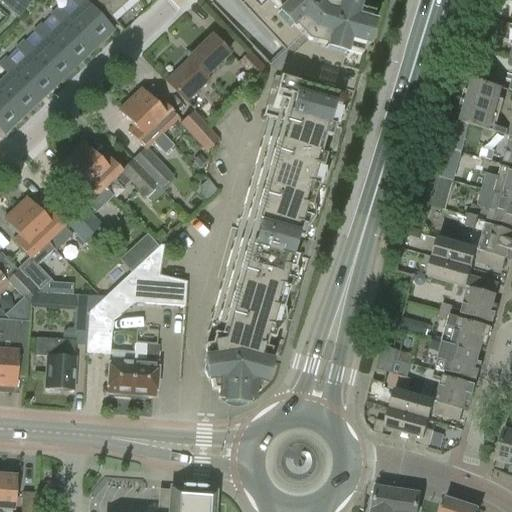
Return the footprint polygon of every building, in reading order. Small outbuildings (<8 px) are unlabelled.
[(32,0),(4,0),(1,3),(18,18),(32,0)] [(62,13),(96,48),(114,31),(84,0),(67,0),(66,1),(70,5),(62,13)] [(94,0),(110,17),(128,0),(89,0),(91,1),(92,0),(94,0)] [(252,401),(252,393),(259,393),(263,385),(265,386),(272,376),(271,363),(269,363),(273,351),(283,354),(365,58),(361,57),(364,46),(366,47),(373,37),(372,25),(371,24),(373,14),(358,10),(360,2),(353,0),(247,0),(240,7),(284,54),(268,69),(278,80),(275,93),(282,95),(211,345),(205,345),(207,358),(205,358),(202,370),(208,381),(210,381),(212,390),(218,391),(217,399),(252,401)] [(96,48),(62,13),(58,8),(50,16),(54,20),(45,29),(79,65),(96,48)] [(79,65),(45,29),(41,25),(33,33),(37,37),(27,46),(61,82),(79,65)] [(229,55),(212,37),(166,82),(186,103),(209,81),(206,77),(229,55)] [(61,82),(27,46),(23,42),(15,49),(26,61),(17,70),(44,98),(61,82)] [(256,82),(266,72),(249,55),(239,65),(256,82)] [(44,98),(17,70),(6,58),(0,63),(0,68),(9,78),(0,85),(0,87),(26,115),(44,98)] [(501,93),(487,89),(472,85),(461,123),(495,133),(495,132),(506,135),(508,131),(496,127),(504,101),(499,100),(501,93)] [(26,115),(0,87),(0,131),(4,136),(26,115)] [(151,87),(144,94),(141,91),(129,102),(161,136),(178,120),(163,104),(165,101),(151,87)] [(173,148),(161,136),(129,102),(118,113),(139,135),(133,140),(143,149),(131,160),(156,186),(157,186),(160,189),(173,177),(147,150),(153,144),(164,156),(173,148)] [(218,142),(216,140),(192,113),(180,124),(206,153),(218,142)] [(462,152),(465,139),(451,135),(447,149),(462,152)] [(156,186),(131,160),(120,171),(111,161),(105,166),(84,144),(73,155),(104,189),(115,179),(124,188),(129,182),(144,198),(156,186)] [(111,196),(104,189),(73,155),(61,167),(82,189),(76,194),(94,212),(111,196)] [(454,182),(457,168),(442,164),(439,178),(454,182)] [(483,190),(511,198),(511,170),(501,167),(499,177),(487,174),(483,190)] [(511,198),(483,190),(478,206),(490,209),(486,220),(511,227),(511,198)] [(27,199),(15,210),(50,246),(58,238),(56,235),(64,227),(53,215),(47,221),(27,199)] [(85,207),(76,216),(93,235),(103,226),(85,207)] [(19,248),(29,259),(36,253),(40,256),(50,246),(15,210),(4,221),(24,242),(19,248)] [(93,235),(76,216),(66,225),(84,244),(93,235)] [(477,221),(467,218),(464,227),(475,230),(477,221)] [(478,251),(506,259),(509,251),(511,251),(511,232),(485,225),(478,251)] [(506,259),(478,251),(437,240),(432,258),(472,270),(474,262),(503,270),(506,259)] [(160,246),(104,298),(88,313),(87,331),(110,333),(111,322),(134,304),(184,307),(185,284),(160,278),(164,247),(160,246)] [(0,287),(6,282),(6,281),(16,271),(1,254),(0,254),(0,287)] [(427,277),(467,288),(496,296),(499,284),(470,276),(472,270),(432,258),(432,259),(423,256),(418,273),(427,276),(427,277)] [(17,270),(34,288),(35,288),(38,292),(50,281),(29,259),(17,270)] [(23,300),(34,288),(17,270),(16,271),(6,281),(6,282),(23,300)] [(494,304),(496,296),(467,288),(460,315),(493,324),(499,306),(494,304)] [(88,313),(104,298),(75,296),(72,337),(86,338),(87,331),(88,313)] [(441,311),(452,315),(454,308),(442,305),(441,311)] [(442,343),(452,346),(480,354),(482,345),(487,347),(492,329),(451,317),(452,315),(441,311),(439,318),(448,321),(442,343)] [(0,391),(5,392),(9,390),(14,387),(16,387),(16,380),(24,381),(29,322),(0,320),(0,391)] [(87,331),(86,338),(85,354),(109,356),(110,333),(87,331)] [(58,390),(73,392),(75,358),(73,358),(75,342),(35,339),(33,356),(47,358),(44,389),(49,390),(52,391),(56,391),(58,390)] [(134,361),(131,396),(155,397),(159,346),(135,345),(134,361)] [(480,354),(452,346),(444,372),(478,381),(483,363),(477,362),(480,354)] [(379,369),(391,373),(395,360),(397,351),(385,348),(379,369)] [(414,356),(397,351),(395,360),(411,365),(414,356)] [(131,396),(134,361),(109,359),(107,394),(131,396)] [(437,403),(464,411),(466,403),(471,404),(476,385),(444,376),(437,403)] [(464,411),(437,403),(396,391),(390,410),(430,421),(432,414),(461,422),(464,411)] [(430,421),(390,410),(387,423),(377,420),(374,432),(383,434),(385,428),(420,438),(418,445),(429,448),(433,433),(427,431),(430,421)] [(511,467),(511,433),(503,431),(494,462),(511,467)] [(14,476),(0,475),(0,508),(11,509),(14,476)] [(212,511),(214,492),(206,491),(206,487),(181,486),(181,493),(166,492),(165,510),(162,511),(159,511),(158,511),(157,511),(156,511),(154,511),(153,511),(212,511)] [(417,511),(421,495),(377,488),(377,490),(371,490),(370,494),(369,508),(374,508),(373,511),(417,511)] [(34,511),(35,496),(22,495),(20,511),(34,511)] [(478,511),(479,510),(445,498),(440,511),(478,511)]
